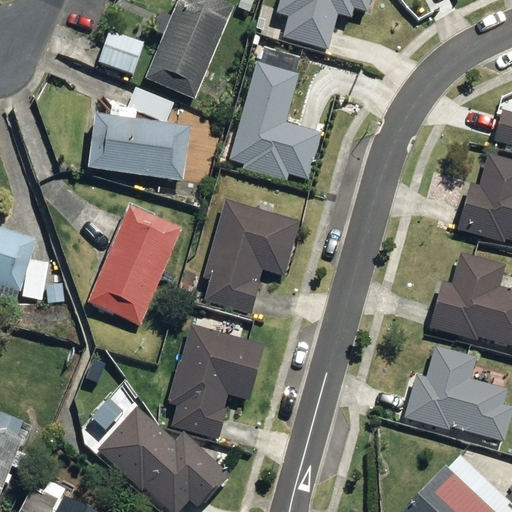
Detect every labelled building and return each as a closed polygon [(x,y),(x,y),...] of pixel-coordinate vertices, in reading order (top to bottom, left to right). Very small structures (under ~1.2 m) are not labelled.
[(182,0),(149,79),(199,100),(237,9),(216,0),(182,0)] [(277,0),(272,19),(283,22),(278,41),(325,54),(334,21),(347,25),(350,13),(364,17),(368,0),(277,0)] [(101,64),(135,75),(146,45),(112,33),(101,64)] [(295,79),(251,68),(225,165),(240,169),(239,174),(282,186),(283,181),(306,187),(319,137),(282,127),(295,79)] [(511,119),(498,115),(489,146),(511,152),(511,119)] [(93,169),(188,181),(195,128),(100,116),(93,169)] [(455,230),(511,246),(511,169),(482,161),(474,190),(467,188),(455,230)] [(282,280),(297,227),(219,205),(198,282),(204,284),(198,305),(246,318),(258,273),(282,280)] [(92,303),(145,326),(186,232),(133,209),(92,303)] [(0,285),(22,293),(39,241),(0,228),(0,285)] [(511,297),(493,293),(497,272),(454,261),(447,291),(435,288),(425,333),(470,344),(471,342),(511,351),(511,297)] [(46,288),(48,304),(65,302),(64,286),(46,288)] [(245,406),(260,350),(187,331),(177,367),(174,367),(163,407),(172,410),(166,432),(215,445),(223,416),(219,415),(223,400),(245,406)] [(445,431),(502,445),(510,413),(498,410),(502,395),(464,385),(470,362),(429,351),(421,382),(411,380),(400,423),(444,435),(445,431)] [(130,411),(90,454),(137,496),(140,492),(161,511),(178,511),(185,506),(191,511),(192,511),(209,493),(213,497),(226,482),(178,438),(170,447),(130,411)] [(0,505),(26,442),(0,431),(0,505)] [(475,511),(436,476),(402,511),(475,511)] [(99,511),(68,496),(59,511),(99,511)]
